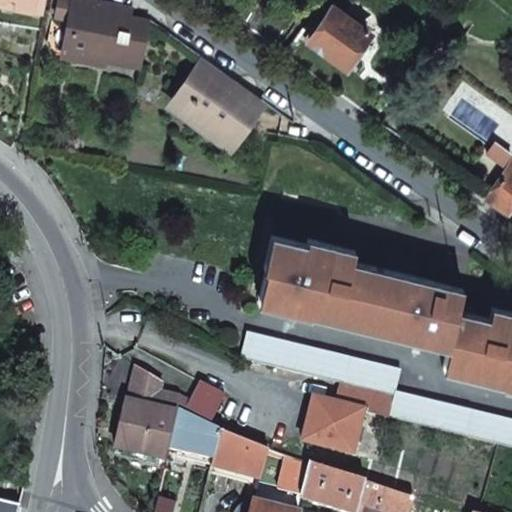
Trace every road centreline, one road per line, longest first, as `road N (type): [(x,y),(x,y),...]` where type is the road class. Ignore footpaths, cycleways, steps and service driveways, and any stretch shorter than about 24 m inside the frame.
road 1 (residential): [(511,230),(171,0)]
road 2 (residential): [(73,386),(61,278),(42,232),(0,178)]
road 3 (residential): [(99,511),(71,440),(73,386)]
road 4 (residential): [(47,511),(73,386)]
